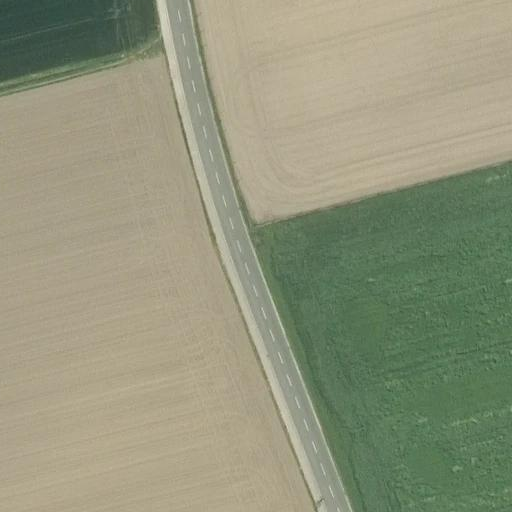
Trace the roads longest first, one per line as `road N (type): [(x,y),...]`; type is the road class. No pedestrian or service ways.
road 1 (residential): [(335,511),(236,233),(176,0)]
road 2 (track): [(184,46),(0,94)]
